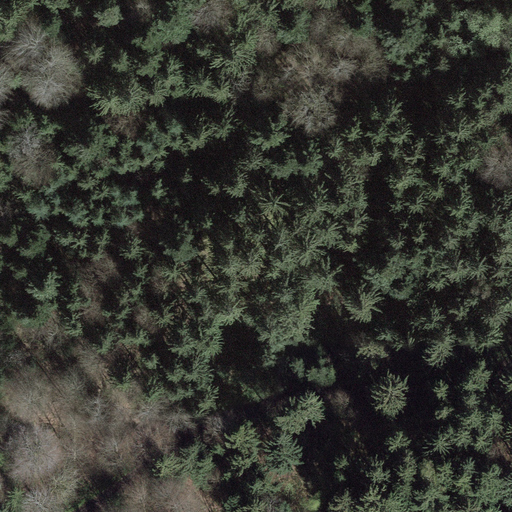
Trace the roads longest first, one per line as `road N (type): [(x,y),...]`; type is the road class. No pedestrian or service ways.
road 1 (track): [(0,87),(93,78),(218,93),(390,95),(466,80),(511,46)]
road 2 (track): [(511,367),(446,388),(271,397),(214,423),(85,511)]
